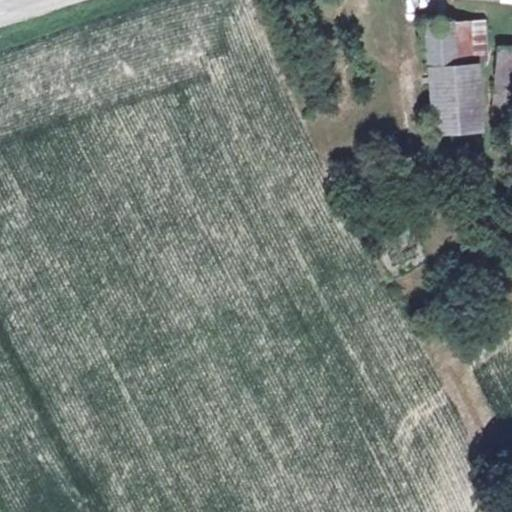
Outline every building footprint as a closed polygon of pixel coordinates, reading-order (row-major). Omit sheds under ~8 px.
[(423,22),(425,56),(490,52),(488,18),(423,22)] [(511,47),(501,47),(496,113),(511,113),(511,47)] [(427,64),(431,128),(460,126),(483,125),(479,61),(427,64)] [(431,128),(433,146),(462,144),(460,126),(431,128)] [(462,144),(433,146),(436,179),(464,176),(462,144)]
